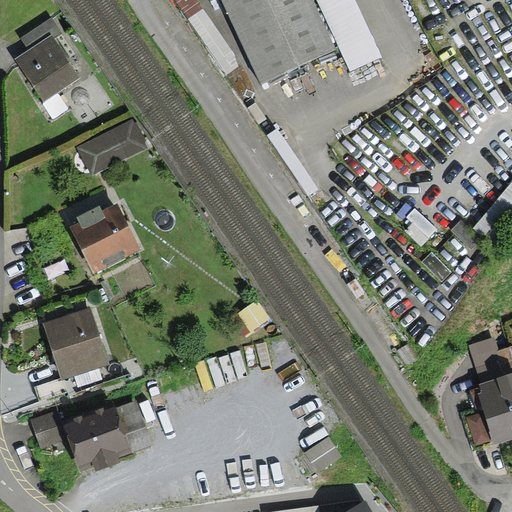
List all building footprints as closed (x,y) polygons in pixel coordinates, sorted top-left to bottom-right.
[(190,0),(172,0),(223,76),(235,68),(190,0)] [(350,0),(219,0),(260,86),(340,49),(351,73),(378,60),(350,0)] [(16,68),(43,107),(76,85),(49,45),(58,39),(50,26),(24,44),(33,56),(16,68)] [(79,152),(90,174),(136,151),(124,129),(79,152)] [(71,240),(92,285),(137,264),(115,219),(71,240)] [(88,314),(46,329),(64,379),(106,365),(88,314)] [(469,346),(481,383),(505,376),(497,352),(499,351),(495,337),(469,346)] [(481,383),(479,384),(482,393),(478,394),(494,444),(511,438),(511,373),(505,376),(481,383)] [(147,444),(132,405),(64,431),(79,471),(147,444)] [(55,416),(32,424),(40,447),(63,439),(55,416)] [(329,444),(307,458),(314,470),(337,456),(329,444)]
